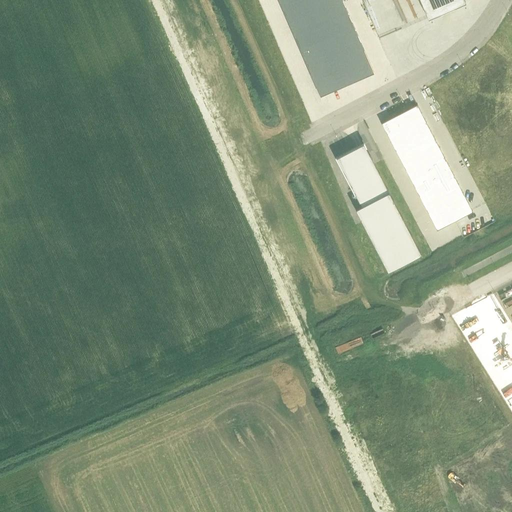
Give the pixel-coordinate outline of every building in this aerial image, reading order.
[(342,0),(278,0),(320,95),(374,72),(342,0)] [(419,0),(428,18),(466,2),(464,0),(419,0)] [(417,104),(381,122),(437,229),(472,211),(417,104)] [(388,270),(421,253),(363,143),(336,157),(361,205),(355,208),(388,270)] [(35,144),(0,159),(0,203),(51,181),(35,144)] [(441,331),(409,348),(418,365),(417,366),(445,419),(453,435),(489,417),(480,400),(452,347),(450,348),(441,331)]
